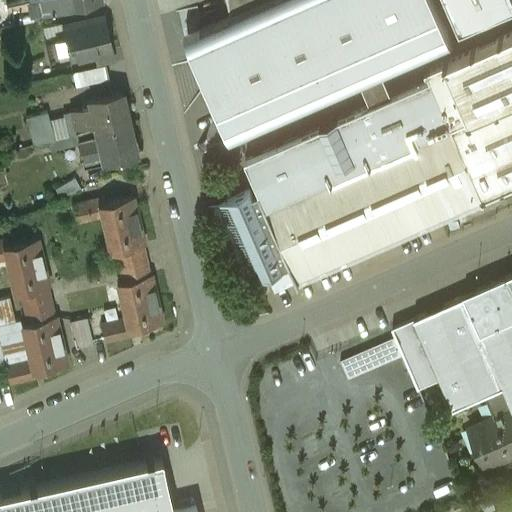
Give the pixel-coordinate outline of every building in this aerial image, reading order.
[(66,0),(42,0),(45,10),(67,4),(66,0)] [(266,0),(233,15),(186,35),(231,136),(360,80),(382,70),(452,39),(435,0),(266,0)] [(228,0),(231,12),(233,15),(266,0),(228,0)] [(511,0),(446,0),(461,32),(511,9),(511,0)] [(34,2),(25,4),(29,22),(38,19),(34,2)] [(103,16),(66,25),(74,58),(111,49),(103,16)] [(511,31),(426,69),(430,79),(432,78),(452,125),(484,198),(483,199),(483,200),(511,187),(511,31)] [(75,69),(96,64),(93,55),(73,61),(75,69)] [(382,70),(360,80),(371,104),(392,95),(382,70)] [(371,104),(246,159),(260,192),(266,206),(452,125),(432,78),(430,79),(392,95),(371,104)] [(121,92),(90,98),(91,105),(95,123),(97,130),(128,123),(121,92)] [(91,105),(71,110),(75,127),(95,123),(91,105)] [(128,123),(97,130),(98,136),(104,161),(135,155),(128,123)] [(452,125),(266,206),(292,266),(298,280),(483,199),(484,198),(452,125)] [(98,136),(78,141),(83,166),(104,161),(98,136)] [(250,189),(207,208),(207,210),(209,209),(242,284),(240,285),(241,287),(268,275),(269,276),(292,266),(266,206),(260,192),(253,195),(250,189)] [(133,195),(102,203),(100,198),(74,204),(77,220),(102,214),(111,252),(118,250),(126,279),(118,281),(127,318),(103,324),(107,340),(133,334),(132,328),(163,320),(152,273),(150,273),(143,244),(145,244),(133,195)] [(38,238),(6,246),(4,239),(0,240),(0,258),(7,256),(16,293),(22,291),(29,320),(22,322),(31,358),(6,364),(10,381),(37,375),(36,369),(67,362),(56,314),(53,315),(47,286),(49,285),(38,238)] [(292,266),(269,276),(275,290),(298,280),(292,266)] [(511,280),(510,275),(466,294),(466,295),(505,385),(511,400),(511,280)] [(466,295),(417,316),(456,406),(485,394),(505,385),(466,295)] [(77,346),(94,342),(87,315),(70,319),(77,346)] [(393,326),(338,349),(353,384),(407,360),(393,326)] [(511,400),(505,385),(485,394),(495,415),(473,425),(490,465),(511,455),(511,400)] [(163,454),(0,492),(0,511),(198,511),(197,506),(176,511),(163,454)]
